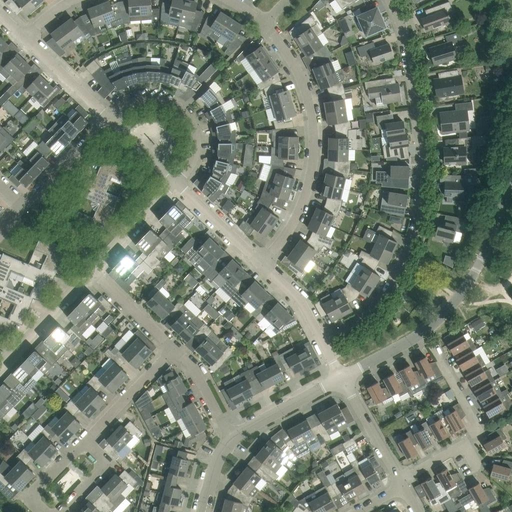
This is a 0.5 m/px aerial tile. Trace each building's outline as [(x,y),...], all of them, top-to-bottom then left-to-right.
[(14,0),(8,0),(5,3),(14,12),(20,7),(26,15),(36,7),(29,0),(16,0),(15,1),(14,0)] [(141,20),(139,0),(128,0),(130,10),(121,11),(124,24),(131,23),(131,21),(141,20)] [(139,0),(141,20),(152,20),(152,22),(159,21),(159,19),(160,8),(151,9),(150,0),(139,0)] [(181,18),(180,23),(181,18),(185,0),(172,0),(172,4),(170,4),(169,6),(169,7),(162,6),(161,18),(161,23),(168,25),(169,21),(173,22),(175,16),(181,18)] [(191,26),(190,30),(197,32),(200,25),(204,16),(196,14),(197,10),(195,10),(197,3),(185,0),(181,18),(180,23),(180,25),(185,26),(186,25),(191,26)] [(335,0),(330,3),(337,13),(342,9),(349,5),(349,6),(357,0),(335,0)] [(124,24),(121,11),(114,14),(110,1),(98,5),(105,23),(111,21),(113,28),(124,24)] [(422,19),(426,31),(451,22),(449,14),(448,15),(447,13),(453,11),(449,2),(425,10),(427,17),(422,19)] [(93,22),(85,25),(82,18),(85,25),(89,32),(91,36),(102,32),(99,25),(105,23),(98,5),(88,9),(93,22)] [(369,11),(360,15),(357,16),(360,21),(357,22),(361,31),(363,30),(366,36),(386,27),(382,19),(383,16),(381,16),(377,7),(369,11)] [(206,19),(203,28),(200,33),(205,36),(207,34),(210,36),(214,30),(221,35),(231,19),(221,12),(213,23),(206,19)] [(296,28),(298,27),(301,31),(299,32),(300,34),(295,38),(301,47),(317,36),(322,33),(317,24),(311,15),(296,28)] [(62,26),(73,41),(77,45),(86,38),(85,35),(89,32),(85,25),(82,18),(77,22),(75,21),(72,18),(62,26)] [(341,27),(348,24),(345,18),(338,21),(341,27)] [(242,26),(231,19),(221,35),(228,39),(224,45),(228,48),(225,52),(230,56),(239,46),(243,43),(235,37),(242,26)] [(48,44),(60,56),(66,52),(63,49),(73,41),(62,26),(51,34),(54,37),(54,39),(48,44)] [(459,32),(455,33),(446,36),(448,43),(429,49),(434,65),(457,58),(453,47),(463,44),(459,32)] [(318,58),(330,52),(325,44),(323,46),(317,36),(301,47),(307,56),(312,53),(313,55),(315,54),(318,58)] [(8,45),(2,39),(0,40),(0,63),(8,54),(4,50),(8,45)] [(145,43),(145,42),(137,43),(137,44),(138,51),(146,50),(145,43)] [(249,45),(242,52),(237,57),(240,62),(247,57),(255,69),(270,58),(261,46),(259,46),(252,42),(249,45)] [(373,42),(364,45),(357,48),(361,57),(367,55),(368,59),(372,57),(375,64),(394,57),(389,44),(376,49),(373,42)] [(350,65),(356,63),(352,50),(346,53),(350,65)] [(341,69),(337,60),(334,61),(330,52),(318,58),(320,63),(318,64),(319,66),(313,68),(317,79),(335,72),(341,69)] [(0,72),(7,79),(24,60),(17,54),(13,58),(8,54),(0,63),(0,72)] [(148,81),(147,65),(140,66),(138,58),(132,60),(132,61),(137,82),(137,83),(140,83),(140,82),(147,81),(148,81)] [(158,81),(160,65),(152,65),(151,58),(146,58),(147,65),(148,81),(147,81),(147,82),(150,82),(150,81),(158,81)] [(158,81),(158,82),(160,82),(161,81),(168,83),(174,63),(173,67),(173,68),(165,66),(166,59),(161,58),(160,65),(158,81)] [(278,70),(270,58),(255,69),(263,81),(257,85),(260,90),(281,80),(275,83),(270,76),(278,70)] [(12,96),(18,90),(31,76),(27,72),(31,67),(24,60),(7,79),(13,85),(7,91),(12,96)] [(91,73),(99,65),(94,60),(85,67),(91,73)] [(168,83),(168,84),(171,85),(171,84),(178,87),(189,64),(176,60),(174,63),(168,83)] [(127,86),(130,85),(137,83),(137,82),(132,61),(119,64),(127,86)] [(214,61),(202,74),(208,79),(220,66),(214,61)] [(104,71),(107,74),(109,76),(110,78),(104,85),(110,93),(116,87),(117,90),(117,91),(122,89),(122,88),(127,86),(119,64),(118,65),(121,71),(115,74),(111,67),(104,71)] [(196,90),(204,81),(199,76),(195,72),(197,68),(189,64),(178,87),(178,88),(186,92),(189,86),(196,90)] [(493,64),(485,65),(487,73),(495,71),(493,64)] [(94,78),(103,69),(99,65),(91,73),(94,78)] [(107,74),(104,71),(103,69),(94,78),(98,82),(107,74)] [(327,87),(328,89),(330,88),(332,93),(345,90),(341,81),(343,81),(345,76),(342,69),(341,69),(335,72),(317,79),(321,89),(327,87)] [(450,97),(458,95),(464,94),(461,75),(459,76),(458,70),(439,73),(440,79),(435,80),(437,97),(449,95),(450,97)] [(107,74),(98,82),(102,87),(104,85),(110,78),(109,76),(107,74)] [(34,96),(47,82),(40,75),(35,80),(31,76),(18,90),(23,94),(27,89),(34,96)] [(383,106),(383,103),(387,103),(397,101),(397,100),(401,99),(399,84),(384,86),(383,79),(365,82),(366,89),(368,89),(369,98),(375,97),(377,107),(383,106)] [(270,96),(273,108),(292,102),(289,90),(283,92),(282,88),(283,88),(281,80),(260,90),(264,89),(266,97),(270,96)] [(47,82),(34,96),(40,102),(39,103),(44,107),(54,97),(49,93),(54,89),(47,82)] [(104,85),(102,87),(97,92),(105,99),(110,93),(104,85)] [(206,103),(212,109),(205,113),(212,109),(222,104),(225,102),(219,91),(216,94),(210,87),(196,101),(202,107),(206,103)] [(349,90),(345,90),(332,93),(333,99),(331,99),(331,101),(325,102),(326,113),(345,110),(344,100),(351,99),(351,97),(349,90)] [(14,115),(19,109),(9,100),(3,105),(14,115)] [(59,100),(54,105),(59,109),(64,104),(59,100)] [(272,130),(285,128),(294,127),(292,119),(291,119),(290,116),(296,115),(292,102),(273,108),(277,120),(273,121),(275,129),(272,129),(272,130)] [(456,104),(457,111),(440,113),(442,123),(446,123),(447,132),(459,131),(460,138),(467,137),(467,130),(464,111),(473,110),(472,102),(456,104)] [(215,118),(218,125),(219,126),(230,123),(233,122),(230,109),(226,111),(222,104),(212,109),(205,113),(209,121),(215,118)] [(76,111),(69,119),(81,131),(81,130),(85,125),(85,126),(89,122),(88,121),(85,118),(89,114),(79,105),(75,109),(76,111)] [(248,110),(241,112),(243,119),(250,117),(248,110)] [(345,110),(326,113),(328,124),(335,123),(335,125),(337,125),(338,130),(351,129),(350,120),(347,120),(345,110)] [(374,122),(372,113),(366,114),(367,123),(374,122)] [(79,133),(81,131),(69,119),(64,114),(56,122),(73,139),(74,138),(73,138),(79,132),(79,133)] [(389,114),(379,116),(376,116),(378,127),(381,130),(386,129),(387,136),(407,133),(406,133),(405,133),(403,121),(394,123),(390,120),(389,114)] [(487,133),(490,116),(481,117),(480,125),(476,129),(477,135),(487,133)] [(28,117),(22,123),(25,126),(31,120),(28,117)] [(58,130),(53,135),(66,147),(65,146),(71,140),(72,141),(73,139),(56,122),(53,126),(58,130)] [(232,131),(230,123),(219,126),(218,125),(211,127),(213,137),(219,135),(221,143),(212,143),(221,143),(232,143),(236,143),(236,130),(232,131)] [(33,130),(28,126),(24,129),(29,134),(33,130)] [(11,141),(14,139),(3,128),(0,130),(0,149),(2,152),(11,141)] [(274,141),(273,147),(298,148),(298,137),(284,136),(285,128),(272,130),(272,141),(274,141)] [(329,149),(348,150),(356,150),(357,129),(351,129),(338,130),(338,136),(336,136),(336,138),(329,138),(329,149)] [(384,158),(397,156),(396,151),(399,147),(408,145),(407,133),(387,136),(389,136),(390,143),(385,144),(383,147),(384,158)] [(49,154),(53,150),(57,154),(63,148),(64,149),(66,147),(53,135),(46,142),(43,139),(38,144),(39,145),(49,154)] [(474,144),(477,144),(485,144),(488,135),(467,137),(460,138),(458,138),(458,147),(444,148),(445,163),(466,162),(465,153),(468,153),(470,153),(472,152),(473,150),(474,149),(474,147),(474,144)] [(15,148),(11,143),(6,148),(11,153),(15,148)] [(232,151),(232,143),(221,143),(212,143),(213,152),(219,152),(218,160),(219,160),(230,163),(229,164),(233,164),(236,151),(232,151)] [(39,145),(27,157),(42,171),(44,169),(43,169),(50,162),(45,158),(49,154),(39,145)] [(298,148),(273,147),(272,147),(271,153),(271,164),(272,165),(284,167),(283,167),(284,158),(297,159),(298,148)] [(348,150),(329,149),(328,160),(335,160),(335,162),(337,162),(337,168),(350,170),(350,160),(348,160),(348,150)] [(17,163),(22,168),(35,179),(37,177),(36,177),(41,171),(42,171),(27,157),(30,160),(25,164),(20,160),(17,163)] [(211,158),(208,167),(214,169),(212,176),(212,177),(226,183),(231,173),(235,174),(237,165),(233,164),(229,164),(230,163),(219,160),(218,160),(211,158)] [(253,159),(244,158),(243,166),(251,167),(253,159)] [(89,177),(88,177),(80,195),(80,196),(87,198),(88,197),(92,186),(107,192),(109,186),(107,185),(111,175),(125,181),(130,170),(104,160),(104,159),(94,181),(93,183),(87,181),(88,179),(89,177)] [(268,175),(266,181),(291,189),(295,179),(282,175),(284,167),(272,165),(268,175)] [(391,187),(401,188),(402,182),(404,182),(404,177),(409,177),(409,176),(411,176),(411,170),(409,170),(409,166),(391,166),(390,171),(382,171),(382,187),(391,187)] [(22,168),(15,176),(13,174),(11,176),(9,178),(18,187),(22,183),(26,186),(25,187),(26,188),(30,184),(30,183),(34,179),(35,179),(22,168)] [(327,173),(326,175),(324,184),(343,189),(345,178),(348,179),(350,170),(337,168),(336,173),(333,173),(333,175),(327,173)] [(225,184),(226,183),(212,177),(212,176),(205,172),(201,181),(206,183),(202,191),(202,190),(201,191),(213,202),(223,193),(225,194),(229,186),(225,184)] [(445,196),(465,196),(473,197),(473,185),(476,185),(476,175),(468,176),(450,175),(450,182),(445,182),(445,196)] [(288,200),(291,189),(266,181),(261,198),(272,203),(275,195),(288,200)] [(242,192),(246,185),(241,182),(237,189),(242,192)] [(328,204),(341,209),(343,199),(340,199),(343,189),(324,184),(322,195),(328,196),(327,199),(329,199),(328,204)] [(96,212),(93,218),(107,224),(118,197),(119,197),(107,192),(92,186),(88,197),(102,203),(98,213),(96,212)] [(380,211),(397,215),(398,210),(400,210),(401,205),(406,206),(406,205),(408,205),(409,199),(407,198),(408,195),(398,193),(383,191),(380,211)] [(260,212),(257,216),(272,227),(278,218),(267,210),(272,203),(261,198),(257,203),(258,204),(255,208),(260,212)] [(229,201),(223,209),(222,210),(227,214),(234,205),(229,201)] [(184,228),(195,216),(186,207),(182,211),(175,204),(167,213),(184,228)] [(312,218),(330,226),(334,216),(337,217),(339,213),(340,210),(341,209),(328,204),(326,209),(324,208),(323,210),(317,208),(312,218)] [(84,222),(86,216),(74,210),(71,217),(87,224),(88,223),(84,222)] [(160,221),(167,228),(163,232),(176,245),(184,236),(180,232),(184,228),(167,213),(160,221)] [(452,242),(453,242),(459,244),(462,233),(463,233),(467,219),(441,214),(441,215),(445,216),(442,227),(438,226),(435,237),(445,240),(445,241),(445,242),(450,243),(451,243),(452,242)] [(401,218),(391,215),(389,222),(400,224),(401,218)] [(266,236),(272,227),(257,216),(254,221),(249,218),(246,222),(244,220),(239,227),(249,237),(255,228),(266,236)] [(308,228),(313,230),(314,231),(313,233),(315,234),(312,238),(324,245),(331,249),(335,240),(326,235),(330,226),(312,218),(308,228)] [(379,225),(376,233),(373,231),(369,241),(392,253),(397,243),(387,238),(391,231),(382,227),(379,225)] [(163,232),(159,236),(152,229),(144,237),(160,253),(165,257),(176,245),(163,232)] [(55,275),(67,248),(66,248),(40,237),(36,248),(50,254),(46,264),(43,263),(41,269),(55,275)] [(160,253),(144,237),(136,245),(143,252),(139,256),(153,269),(161,261),(156,257),(160,253)] [(184,256),(189,260),(196,252),(203,259),(217,245),(209,238),(201,246),(197,242),(190,249),(184,256)] [(324,245),(312,238),(309,243),(307,242),(306,243),(301,240),(294,248),(310,260),(316,251),(318,253),(324,245)] [(392,253),(369,241),(368,242),(375,245),(370,254),(361,250),(359,256),(363,259),(375,265),(378,258),(388,263),(392,253)] [(203,273),(207,277),(220,264),(216,260),(224,251),(217,245),(203,259),(198,264),(205,270),(203,273)] [(310,260),(294,248),(288,257),(293,261),(292,263),(293,264),(290,269),(288,267),(300,278),(306,270),(304,268),(310,260)] [(4,254),(4,253),(3,253),(0,260),(0,283),(6,286),(8,280),(6,279),(11,269),(25,275),(29,265),(29,264),(4,254)] [(139,256),(135,261),(128,254),(120,262),(137,277),(144,270),(148,274),(153,269),(139,256)] [(452,265),(455,257),(445,255),(443,263),(452,265)] [(213,280),(220,287),(239,266),(232,259),(224,268),(220,264),(207,277),(212,282),(213,280)] [(364,266),(358,276),(374,286),(380,277),(371,271),(375,265),(363,259),(360,264),(364,266)] [(133,288),(130,285),(137,277),(120,262),(113,270),(120,277),(116,281),(128,293),(133,288)] [(179,274),(184,268),(179,263),(174,268),(179,274)] [(34,298),(44,303),(55,276),(55,275),(41,269),(29,264),(29,265),(25,275),(39,281),(34,291),(32,290),(30,296),(29,296),(34,298)] [(239,266),(220,287),(231,297),(243,285),(239,281),(247,273),(239,266)] [(368,296),(374,286),(358,276),(351,272),(345,281),(348,283),(345,287),(354,297),(359,290),(368,296)] [(193,287),(199,282),(190,273),(184,278),(193,287)] [(242,308),(249,302),(262,288),(255,281),(247,289),(243,285),(231,297),(242,308)] [(155,310),(167,299),(159,291),(160,289),(156,285),(154,287),(148,294),(152,298),(147,303),(155,310)] [(12,321),(22,325),(23,324),(34,298),(29,296),(23,293),(18,291),(14,290),(8,287),(8,288),(3,298),(17,304),(13,313),(11,312),(8,319),(12,321)] [(343,293),(333,299),(342,316),(352,310),(347,301),(354,297),(345,287),(341,289),(343,293)] [(251,314),(255,318),(261,311),(265,307),(261,303),(269,295),(262,288),(249,302),(256,309),(251,314)] [(202,295),(206,299),(211,295),(206,290),(206,291),(202,295)] [(91,293),(83,301),(99,316),(95,311),(99,307),(103,312),(111,304),(102,295),(98,299),(91,293)] [(314,304),(320,315),(327,311),(332,321),(342,316),(333,299),(330,293),(320,298),(321,300),(314,304)] [(211,296),(206,301),(211,305),(215,300),(211,296)] [(190,298),(184,303),(196,315),(201,310),(190,298)] [(175,306),(167,299),(155,310),(163,318),(168,314),(172,317),(184,305),(180,301),(175,306)] [(87,320),(92,325),(92,324),(91,324),(99,316),(83,301),(75,309),(87,320)] [(208,313),(214,308),(210,305),(209,303),(203,309),(208,313)] [(265,307),(261,311),(255,318),(260,322),(265,316),(272,323),(285,310),(278,303),(270,311),(265,307)] [(171,326),(180,334),(191,322),(197,316),(184,305),(172,317),(176,321),(171,326)] [(75,324),(71,328),(80,337),(83,334),(92,325),(87,320),(75,309),(68,317),(75,324)] [(292,317),(285,310),(272,323),(276,327),(273,330),(277,334),(284,331),(281,328),(292,317)] [(233,317),(227,311),(223,315),(230,321),(233,317)] [(8,319),(0,315),(0,346),(1,347),(12,321),(8,319)] [(205,323),(197,316),(191,322),(180,334),(188,341),(192,337),(196,341),(209,327),(205,323)] [(481,318),(471,324),(475,331),(485,325),(481,318)] [(106,338),(110,334),(117,326),(112,322),(105,329),(101,334),(106,338)] [(60,325),(52,334),(63,344),(67,340),(74,347),(76,345),(82,339),(80,337),(71,328),(67,332),(60,325)] [(221,339),(213,331),(209,327),(196,341),(200,344),(196,349),(204,357),(221,339)] [(134,334),(127,341),(126,342),(144,359),(152,351),(143,343),(147,338),(138,330),(134,334)] [(244,338),(237,331),(233,335),(240,342),(244,338)] [(92,339),(90,337),(86,340),(94,348),(104,338),(99,333),(92,339)] [(69,349),(63,344),(52,334),(44,341),(52,349),(48,353),(57,362),(69,349)] [(463,349),(466,354),(466,355),(473,351),(477,349),(471,338),(467,340),(463,335),(447,344),(451,350),(451,352),(452,353),(453,354),(463,349)] [(234,351),(229,346),(228,347),(221,339),(204,357),(212,365),(216,360),(221,364),(228,357),(234,351)] [(257,339),(252,344),(254,347),(261,343),(257,339)] [(302,350),(297,353),(304,367),(314,362),(311,356),(316,354),(309,341),(301,346),(300,346),(302,350)] [(116,346),(112,350),(111,351),(115,354),(124,363),(128,359),(137,367),(144,359),(126,342),(119,349),(116,346)] [(304,367),(297,353),(294,347),(279,355),(284,364),(287,370),(292,367),(294,373),(304,367)] [(115,354),(111,351),(109,349),(105,353),(115,363),(107,371),(121,384),(129,376),(120,367),(124,363),(115,354)] [(36,350),(28,358),(39,369),(45,374),(57,362),(48,353),(44,357),(36,350)] [(476,356),(473,351),(466,355),(466,354),(456,360),(460,366),(460,368),(461,369),(462,370),(472,365),(475,370),(482,366),(482,367),(486,364),(479,354),(476,356)] [(277,364),(267,369),(275,383),(285,378),(282,372),(287,370),(284,364),(279,355),(278,354),(273,356),(277,364)] [(415,362),(420,372),(424,378),(428,386),(444,378),(436,363),(431,366),(426,357),(424,357),(422,357),(421,359),(415,362)] [(28,358),(21,366),(32,377),(39,369),(28,358)] [(57,377),(65,369),(57,362),(49,370),(57,377)] [(399,371),(404,380),(408,387),(410,391),(412,395),(428,386),(424,378),(420,372),(415,375),(410,365),(408,366),(406,366),(405,367),(399,371)] [(13,374),(20,381),(16,386),(26,395),(38,382),(34,378),(31,378),(32,377),(21,366),(13,374)] [(169,390),(182,383),(178,375),(176,377),(172,371),(170,366),(158,379),(159,381),(163,377),(165,382),(169,390)] [(267,369),(262,372),(259,366),(256,366),(249,369),(254,379),(259,377),(260,379),(265,388),(275,383),(267,369)] [(481,380),(484,386),(490,382),(491,382),(495,380),(488,369),(484,372),(482,367),(482,366),(475,370),(465,375),(469,381),(469,383),(470,384),(471,386),(481,380)] [(234,377),(245,399),(255,394),(253,390),(258,387),(254,379),(249,369),(241,373),(240,376),(242,379),(236,382),(234,377)] [(113,392),(121,384),(107,371),(99,379),(95,375),(91,379),(100,388),(104,383),(113,392)] [(388,389),(393,395),(392,395),(394,399),(393,400),(395,403),(396,403),(396,402),(401,399),(399,397),(410,391),(408,387),(404,380),(399,383),(394,373),(392,374),(390,374),(389,376),(383,379),(388,389)] [(245,399),(234,377),(224,382),(226,387),(221,390),(227,401),(232,398),(235,404),(245,399)] [(96,392),(100,388),(91,379),(87,383),(91,387),(83,395),(97,408),(105,400),(96,392)] [(384,405),(393,400),(394,399),(392,395),(393,395),(388,389),(383,391),(378,382),(376,383),(374,383),(373,384),(367,387),(376,404),(381,401),(384,405)] [(484,386),(474,391),(477,397),(477,399),(479,400),(480,401),(486,398),(490,396),(492,401),(493,401),(499,398),(500,398),(503,396),(509,393),(507,389),(501,392),(497,385),(493,387),(491,382),(490,382),(484,386)] [(5,383),(0,387),(0,393),(13,407),(14,406),(9,401),(16,394),(12,390),(5,383)] [(186,391),(182,383),(169,390),(162,394),(169,407),(184,399),(181,394),(186,391)] [(0,417),(2,419),(13,407),(0,393),(0,417)] [(59,397),(55,393),(50,398),(54,402),(59,397)] [(143,407),(146,405),(149,403),(143,394),(135,402),(141,412),(144,410),(143,407)] [(76,403),(72,399),(68,403),(77,412),(81,408),(90,417),(97,408),(83,395),(76,403)] [(502,417),(511,411),(511,410),(503,396),(500,398),(499,398),(493,401),(492,401),(483,407),(486,413),(486,415),(488,416),(489,417),(498,412),(502,417)] [(176,421),(177,420),(183,417),(196,410),(192,402),(187,405),(184,399),(169,407),(164,410),(171,423),(176,420),(176,421)] [(33,402),(28,407),(34,412),(38,407),(33,402)] [(68,412),(60,420),(74,433),(82,425),(73,416),(77,412),(68,403),(63,408),(68,412)] [(327,409),(336,424),(339,429),(348,425),(347,424),(354,420),(348,409),(342,412),(337,403),(327,409)] [(465,413),(459,403),(448,409),(450,413),(446,415),(449,422),(454,432),(460,429),(462,429),(463,427),(465,426),(459,417),(465,413)] [(145,420),(152,416),(146,405),(143,407),(144,410),(141,412),(145,420)] [(336,424),(327,409),(318,414),(322,422),(317,425),(326,442),(332,439),(329,435),(339,430),(339,429),(336,424)] [(183,417),(184,417),(189,427),(202,421),(196,410),(183,417)] [(41,415),(37,411),(33,415),(37,419),(41,415)] [(443,412),(434,417),(433,415),(426,418),(430,424),(433,431),(439,441),(449,435),(444,425),(449,422),(446,415),(443,412)] [(145,420),(149,429),(156,425),(152,416),(145,420)] [(419,430),(415,433),(418,440),(423,450),(429,446),(431,446),(432,445),(433,444),(428,434),(433,431),(430,424),(426,418),(425,418),(427,421),(417,426),(419,430)] [(306,440),(308,446),(309,446),(319,441),(321,445),(326,442),(317,425),(312,428),(307,419),(297,425),(306,440)] [(66,441),(74,433),(60,420),(52,428),(48,424),(44,428),(53,437),(57,433),(66,441)] [(206,428),(202,421),(189,427),(183,431),(186,438),(184,445),(192,447),(193,443),(207,435),(203,430),(206,428)] [(122,425),(115,433),(125,443),(134,434),(138,437),(142,433),(132,423),(128,427),(126,426),(125,427),(122,425)] [(298,458),(311,451),(309,446),(308,446),(306,440),(297,425),(288,430),(292,438),(285,442),(298,458)] [(501,427),(490,433),(493,439),(484,444),(485,446),(485,448),(486,449),(490,455),(506,446),(503,440),(507,438),(501,427)] [(49,441),(53,437),(44,428),(32,440),(36,444),(50,457),(58,449),(49,441)] [(418,440),(415,433),(414,433),(412,429),(401,435),(404,439),(398,442),(407,459),(418,453),(412,443),(418,440)] [(105,451),(115,461),(120,456),(123,458),(131,449),(125,443),(115,433),(107,441),(110,443),(109,444),(109,446),(105,451)] [(356,443),(353,437),(350,439),(346,442),(342,444),(345,449),(356,443)] [(298,458),(285,442),(280,448),(269,440),(262,448),(283,465),(290,457),(295,461),(298,458)] [(348,454),(350,453),(359,448),(356,443),(345,449),(348,454)] [(43,466),(50,457),(36,444),(29,452),(25,448),(21,452),(30,461),(34,457),(43,466)] [(259,468),(275,481),(279,475),(276,473),(283,465),(262,448),(255,457),(263,463),(259,468)] [(175,456),(172,464),(187,468),(189,460),(186,459),(188,452),(178,450),(177,456),(175,456)] [(21,461),(13,469),(27,482),(35,474),(26,465),(30,461),(21,452),(16,457),(21,461)] [(371,463),(362,468),(361,469),(367,478),(370,484),(380,479),(375,470),(381,467),(373,453),(367,456),(371,463)] [(356,459),(355,460),(351,463),(353,467),(344,473),(357,495),(367,490),(362,481),(367,478),(361,469),(362,468),(357,459),(356,459)] [(511,461),(505,460),(504,466),(493,464),(493,465),(491,467),(492,468),(490,475),(508,480),(510,474),(511,474),(511,461)] [(0,472),(0,488),(2,491),(10,482),(19,490),(27,482),(13,469),(8,464),(0,472)] [(185,477),(187,468),(172,464),(170,472),(169,472),(168,479),(177,481),(179,475),(185,477)] [(241,474),(254,485),(261,477),(270,485),(275,481),(259,468),(255,472),(248,466),(241,474)] [(446,490),(451,499),(453,497),(455,498),(457,496),(458,495),(462,492),(463,493),(469,489),(459,472),(451,475),(447,468),(446,469),(444,469),(443,471),(437,474),(442,483),(446,490)] [(337,495),(331,484),(323,470),(317,473),(325,486),(315,491),(327,511),(337,507),(332,498),(337,495)] [(126,498),(127,497),(126,497),(130,493),(130,490),(133,486),(137,482),(127,472),(123,476),(120,475),(119,476),(117,474),(109,482),(126,498)] [(336,481),(331,484),(337,495),(342,492),(347,501),(357,495),(344,473),(334,479),(336,481)] [(238,495),(251,502),(254,496),(260,490),(254,485),(241,474),(233,483),(241,490),(238,495)] [(137,481),(137,482),(139,484),(142,486),(143,481),(137,475),(134,479),(137,481)] [(421,483),(430,498),(428,499),(432,506),(439,502),(441,505),(451,499),(446,490),(442,483),(437,486),(432,477),(430,478),(428,478),(427,480),(421,483)] [(175,487),(177,481),(168,479),(166,485),(167,485),(165,493),(179,497),(181,489),(175,487)] [(104,495),(100,500),(110,509),(113,511),(126,498),(109,482),(102,490),(104,492),(103,493),(104,495)] [(469,489),(471,493),(474,499),(478,505),(483,502),(486,506),(496,500),(490,489),(484,492),(479,483),(478,484),(476,484),(475,485),(469,489)] [(314,511),(327,511),(315,491),(306,497),(308,501),(302,504),(310,510),(312,509),(313,509),(314,511)] [(177,506),(179,497),(165,493),(163,501),(162,501),(160,508),(169,510),(171,504),(177,506)] [(464,505),(468,503),(474,499),(471,493),(458,500),(459,502),(462,507),(464,505)] [(248,507),(251,502),(238,495),(235,501),(226,498),(223,509),(234,511),(240,511),(243,504),(248,507)] [(292,511),(308,511),(309,511),(310,510),(302,504),(298,501),(292,495),(287,500),(294,506),(296,507),(292,511)] [(93,504),(92,504),(90,502),(83,509),(85,511),(107,511),(110,509),(100,500),(96,504),(94,503),(93,504)]
